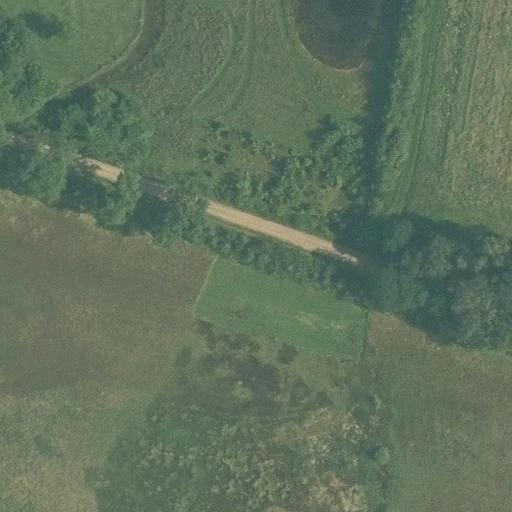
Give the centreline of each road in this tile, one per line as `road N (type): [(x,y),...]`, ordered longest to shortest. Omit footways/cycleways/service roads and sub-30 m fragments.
road 1 (track): [(511,310),(0,135)]
road 2 (track): [(439,0),(381,267)]
